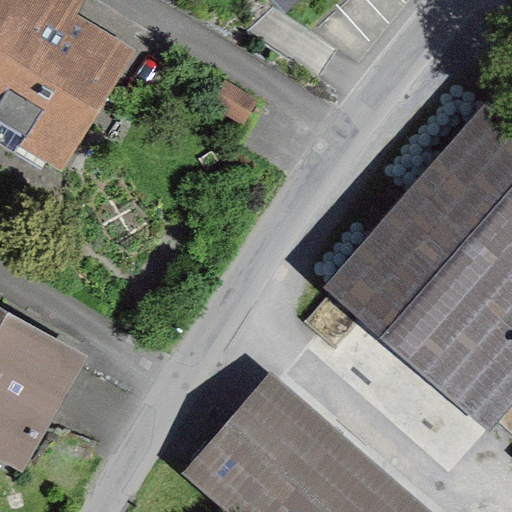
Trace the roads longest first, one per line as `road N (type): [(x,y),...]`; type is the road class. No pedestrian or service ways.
road 1 (residential): [(102,511),(182,388),(362,147)]
road 2 (residential): [(126,0),(362,147)]
road 3 (residential): [(362,147),(483,0)]
